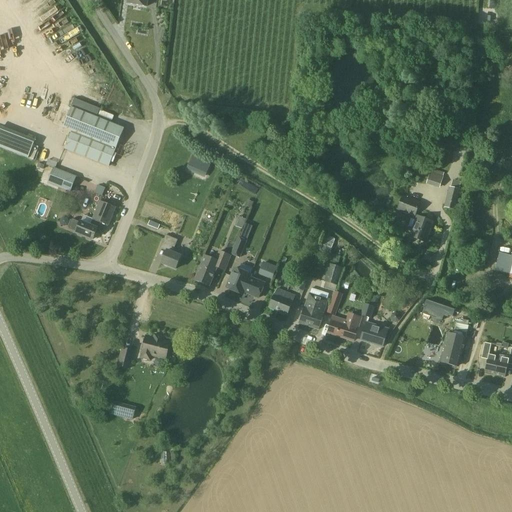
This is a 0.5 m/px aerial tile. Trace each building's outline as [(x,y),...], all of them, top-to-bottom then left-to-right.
[(355,46),(357,37),(346,36),(345,45),(345,48),(355,50),(355,46)] [(80,111),(97,118),(100,109),(84,103),(80,111)] [(62,129),(70,132),(115,150),(123,130),(70,109),(62,129)] [(33,144),(0,131),(0,147),(28,159),(33,144)] [(115,150),(70,132),(63,149),(108,167),(115,150)] [(205,178),(212,162),(193,153),(186,170),(205,178)] [(71,193),(77,177),(53,168),(47,184),(71,193)] [(440,189),(444,176),(430,172),(426,184),(440,189)] [(239,179),(237,184),(256,192),(258,187),(239,179)] [(98,186),(95,193),(103,196),(106,189),(98,186)] [(455,211),(460,190),(449,187),(444,207),(455,211)] [(417,211),(420,203),(407,198),(402,196),(396,210),(415,217),(417,211)] [(110,206),(100,202),(90,226),(73,219),(71,220),(68,227),(69,230),(93,240),(97,229),(105,233),(115,208),(114,207),(116,204),(111,202),(110,206)] [(243,228),(246,219),(238,217),(236,226),(243,228)] [(430,229),(432,222),(418,217),(413,229),(411,228),(408,235),(425,242),(427,235),(429,236),(432,230),(430,229)] [(158,230),(159,225),(149,221),(148,224),(147,226),(158,230)] [(249,238),(254,226),(247,223),(242,235),(249,238)] [(175,270),(181,257),(172,253),(177,240),(165,236),(160,249),(166,252),(161,264),(175,270)] [(329,255),(335,240),(325,236),(320,251),(329,255)] [(238,238),(231,255),(240,259),(247,242),(238,238)] [(225,272),(232,256),(219,251),(215,261),(204,257),(195,281),(209,286),(216,268),(225,272)] [(511,252),(511,256),(500,254),(496,271),(511,274),(511,252)] [(332,255),(331,264),(341,266),(343,257),(332,255)] [(273,279),(277,267),(263,262),(259,274),(273,279)] [(338,286),(343,268),(329,264),(324,282),(326,283),(324,289),(335,292),(337,286),(338,286)] [(308,280),(295,275),(292,282),(296,284),(295,289),(303,292),(308,280)] [(243,297),(248,285),(227,277),(222,288),(243,297)] [(288,315),(295,296),(277,289),(275,295),(274,294),(269,307),(288,315)] [(336,317),(343,295),(335,292),(327,314),(336,317)] [(299,324),(318,330),(328,299),(309,293),(299,324)] [(448,316),(452,318),(453,316),(455,311),(426,301),(424,308),(425,308),(422,315),(442,322),(444,317),(448,318),(448,316)] [(371,319),(374,307),(364,304),(361,316),(371,319)] [(353,342),(361,317),(349,313),(346,320),(333,316),(328,333),(353,342)] [(385,339),(387,332),(379,330),(380,328),(366,323),(361,341),(382,347),(385,339)] [(466,338),(469,326),(456,323),(452,335),(447,334),(439,363),(441,363),(442,365),(445,366),(448,365),(456,367),(458,367),(466,338)] [(164,341),(164,337),(153,334),(153,338),(145,336),(139,358),(150,361),(151,356),(165,360),(170,342),(164,341)] [(495,375),(499,357),(489,355),(491,344),(485,343),(481,358),(487,360),(485,373),(495,375)] [(132,359),(134,351),(122,348),(117,366),(129,370),(132,359)] [(499,357),(495,375),(505,377),(508,364),(511,364),(511,348),(511,349),(509,359),(499,357)] [(133,420),(136,407),(112,401),(109,414),(133,420)]
